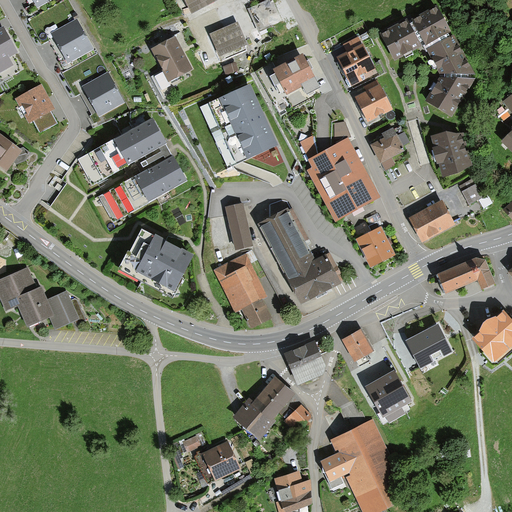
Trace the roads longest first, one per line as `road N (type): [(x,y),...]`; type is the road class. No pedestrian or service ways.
road 1 (residential): [(292,0),(424,266)]
road 2 (tertiary): [(14,223),(171,324),(223,341),(262,343)]
road 3 (residential): [(0,342),(218,361),(264,354)]
road 4 (residential): [(14,223),(74,124),(3,0)]
